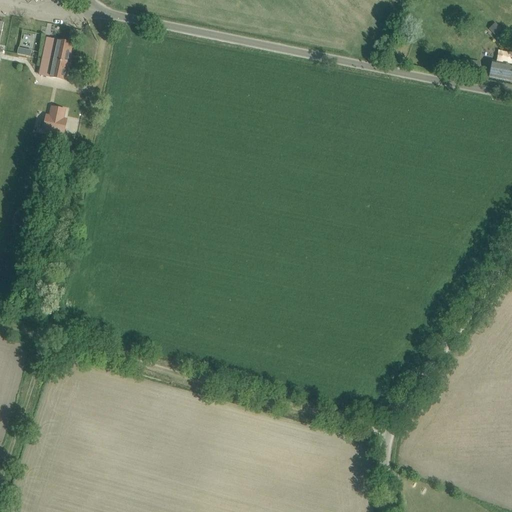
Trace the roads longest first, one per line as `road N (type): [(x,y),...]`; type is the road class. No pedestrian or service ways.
road 1 (unclassified): [(511,95),(113,14),(89,0)]
road 2 (track): [(45,335),(385,432)]
road 3 (track): [(45,335),(113,14)]
road 4 (unclassified): [(386,511),(385,432),(511,249)]
road 5 (track): [(0,484),(45,335)]
